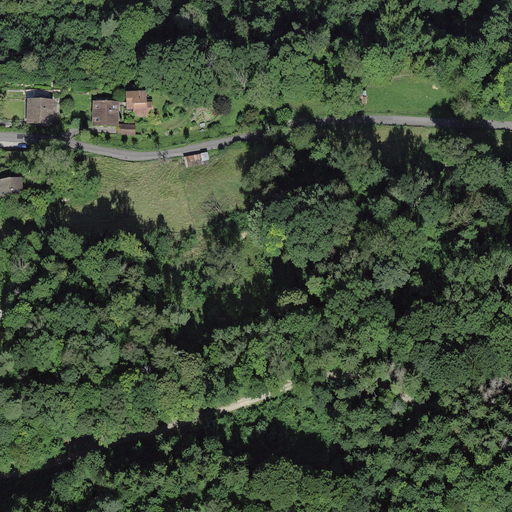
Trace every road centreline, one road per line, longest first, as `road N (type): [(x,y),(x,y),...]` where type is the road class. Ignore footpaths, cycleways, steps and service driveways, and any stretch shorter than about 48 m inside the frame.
road 1 (residential): [(511,126),(358,118),(134,157),(0,136)]
road 2 (track): [(294,383),(0,476)]
road 3 (track): [(511,479),(377,381),(352,375),(294,383)]
